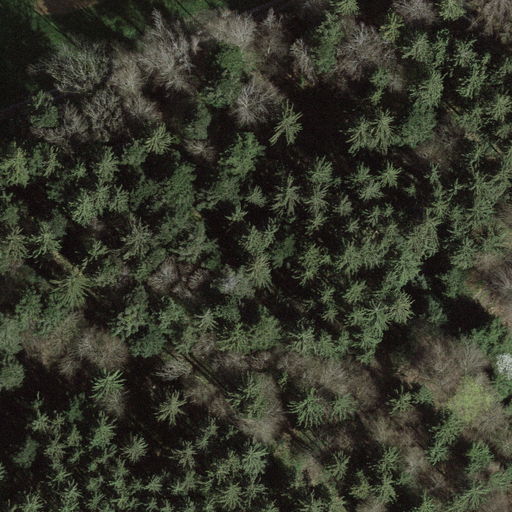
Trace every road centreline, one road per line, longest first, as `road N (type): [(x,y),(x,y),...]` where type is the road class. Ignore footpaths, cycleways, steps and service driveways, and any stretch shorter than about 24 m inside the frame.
road 1 (track): [(511,266),(270,511)]
road 2 (track): [(0,113),(273,0)]
